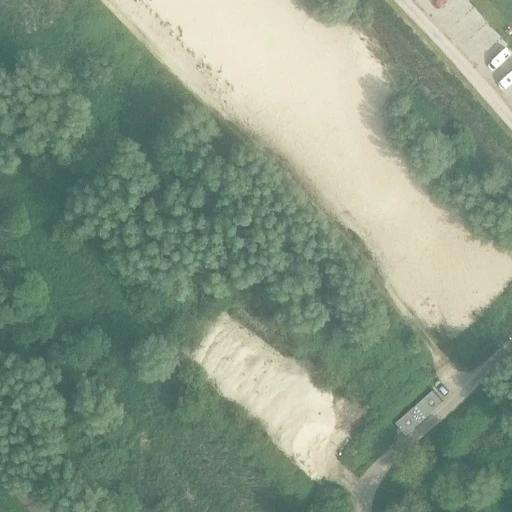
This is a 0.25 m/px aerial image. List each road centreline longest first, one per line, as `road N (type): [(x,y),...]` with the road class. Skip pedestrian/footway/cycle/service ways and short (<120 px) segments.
road 1 (track): [(465,388),(97,0)]
road 2 (track): [(401,0),(511,121)]
